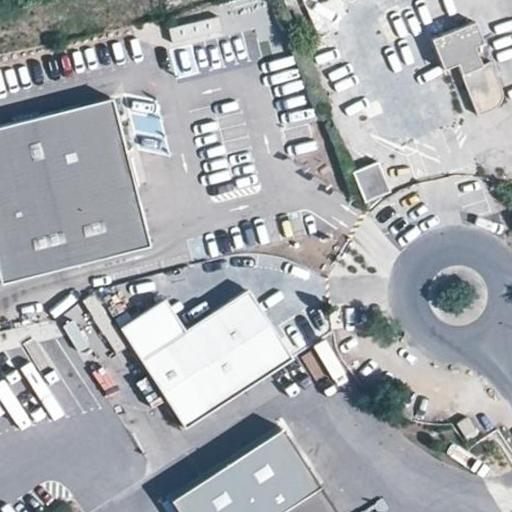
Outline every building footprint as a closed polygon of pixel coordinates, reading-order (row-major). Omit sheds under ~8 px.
[(445,62),(442,53),(436,37),(421,0),(348,0),(350,5),(352,10),(348,11),(345,14),(343,18),(342,23),(342,27),(343,29),(344,31),(335,35),(371,127),(377,124),(380,129),(383,131),(389,135),(396,137),(399,137),(403,135),(406,140),(465,114),(445,62)] [(455,48),(459,57),(479,109),(497,102),(498,102),(499,101),(501,100),(502,99),(503,98),(504,96),(505,94),(506,93),(506,91),(506,90),(506,89),(506,88),(495,59),(486,63),(479,45),(488,41),(480,20),(436,37),(442,53),(455,48)] [(445,62),(459,57),(455,48),(442,53),(445,62)] [(111,104),(0,128),(0,283),(144,252),(111,104)] [(366,198),(391,187),(379,157),(353,167),(366,198)] [(122,331),(186,428),(289,360),(245,293),(182,334),(163,304),(151,312),(134,322),(122,331)] [(125,309),(134,322),(151,312),(142,298),(125,309)] [(109,397),(117,392),(104,368),(95,372),(109,397)] [(178,511),(283,511),(321,488),(285,431),(173,503),(178,511)] [(336,511),(321,488),(283,511),(336,511)]
